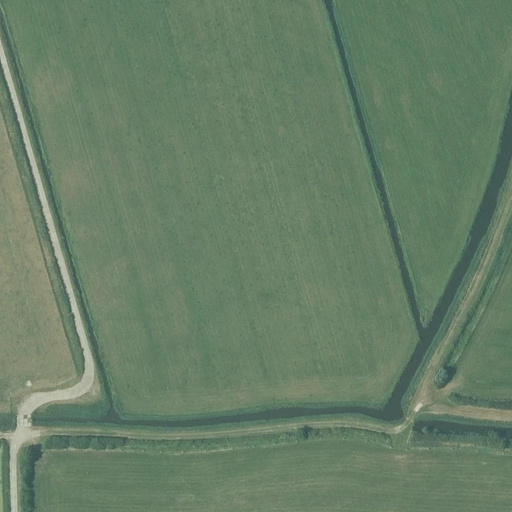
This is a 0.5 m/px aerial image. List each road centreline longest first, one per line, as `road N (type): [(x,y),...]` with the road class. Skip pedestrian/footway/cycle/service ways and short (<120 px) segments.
road 1 (track): [(511,419),(418,402),(402,433),(348,422),(185,432),(31,428),(11,454),(14,511)]
road 2 (track): [(0,56),(90,370),(84,387),(27,403),(24,433)]
road 3 (track): [(511,198),(418,402)]
